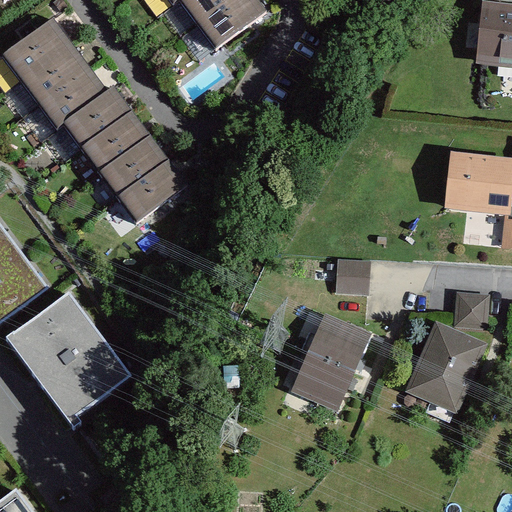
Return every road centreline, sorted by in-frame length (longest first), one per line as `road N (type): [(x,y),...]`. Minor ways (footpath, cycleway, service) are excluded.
road 1 (residential): [(74,0),(143,99),(189,130),(216,127),(245,105),(288,22),(285,0)]
road 2 (residential): [(385,276),(511,284)]
